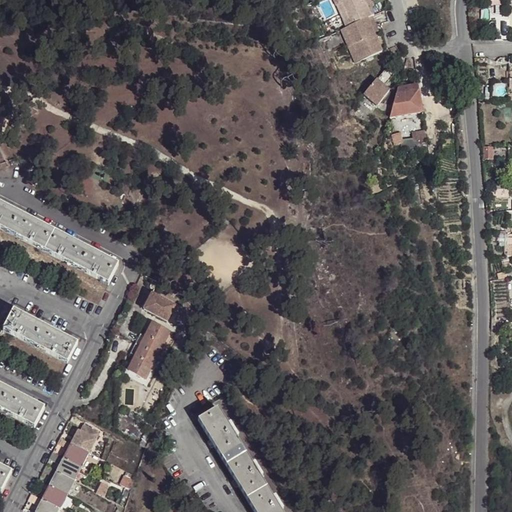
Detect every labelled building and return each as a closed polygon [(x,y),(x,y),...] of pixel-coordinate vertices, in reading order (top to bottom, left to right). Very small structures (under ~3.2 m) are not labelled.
[(347,21),(349,25),(366,18),(368,17),(360,0),(338,0),(340,3),(347,21)] [(360,0),(368,17),(371,15),(364,0),(360,0)] [(343,23),(347,21),(340,3),(335,5),(343,23)] [(344,27),(358,60),(380,51),(371,31),(369,32),(367,28),(370,27),(366,18),(349,25),(344,27)] [(340,29),(354,62),(358,60),(344,27),(340,29)] [(385,66),(375,78),(383,84),(392,73),(385,66)] [(375,78),(364,91),(377,103),(389,89),(383,84),(375,78)] [(417,85),(395,88),(394,94),(417,90),(417,85)] [(417,90),(394,94),(387,119),(420,114),(417,90)] [(424,142),(423,132),(411,133),(412,143),(424,142)] [(492,147),(483,147),(483,160),(493,160),(492,147)] [(508,198),(507,191),(499,192),(500,199),(507,198),(508,198)] [(109,285),(119,264),(0,203),(0,229),(21,240),(41,250),(67,264),(89,275),(109,285)] [(153,299),(145,315),(168,327),(173,318),(176,311),(153,299)] [(176,311),(173,318),(180,322),(183,315),(176,311)] [(78,345),(15,312),(11,319),(4,332),(68,365),(78,345)] [(4,332),(11,319),(5,316),(0,325),(0,334),(3,335),(4,332)] [(140,351),(157,360),(171,334),(153,325),(147,338),(140,351)] [(141,336),(135,349),(140,351),(147,338),(141,336)] [(140,351),(135,349),(131,356),(136,359),(140,351)] [(146,381),(157,360),(140,351),(136,359),(129,372),(146,381)] [(0,410),(20,421),(35,429),(45,409),(28,400),(26,399),(9,390),(0,385),(0,410)] [(251,507),(265,486),(261,479),(253,465),(237,440),(229,427),(218,410),(198,423),(211,442),(215,449),(235,482),(239,488),(251,507)] [(131,411),(129,416),(137,420),(140,415),(131,411)] [(231,425),(229,427),(237,440),(239,439),(231,425)] [(78,432),(70,446),(88,455),(99,435),(82,427),(79,432),(78,432)] [(81,470),(88,455),(70,446),(63,460),(81,470)] [(74,484),(81,470),(63,460),(52,455),(48,461),(59,467),(56,474),(74,484)] [(253,465),(261,479),(263,478),(255,464),(253,465)] [(0,491),(3,493),(13,474),(0,466),(0,491)] [(53,481),(56,474),(45,469),(42,475),(53,481)] [(67,498),(74,484),(56,474),(53,481),(49,489),(67,498)] [(281,511),(274,499),(265,486),(251,507),(253,511),(281,511)] [(61,511),(67,498),(49,489),(42,502),(61,511)] [(39,507),(42,502),(31,496),(28,501),(39,507)] [(276,498),(274,499),(281,511),(283,511),(284,511),(276,498)] [(36,511),(60,511),(61,511),(42,502),(39,507),(36,511)]
